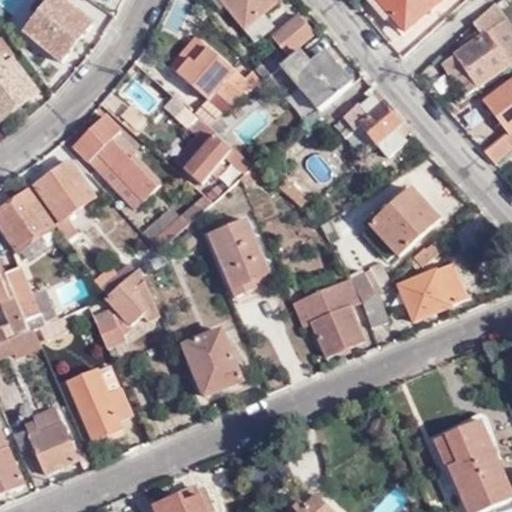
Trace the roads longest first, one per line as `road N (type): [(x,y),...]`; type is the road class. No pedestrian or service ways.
road 1 (residential): [(511,315),(37,511)]
road 2 (residential): [(325,0),(511,209)]
road 3 (residential): [(0,164),(77,101),(143,0)]
